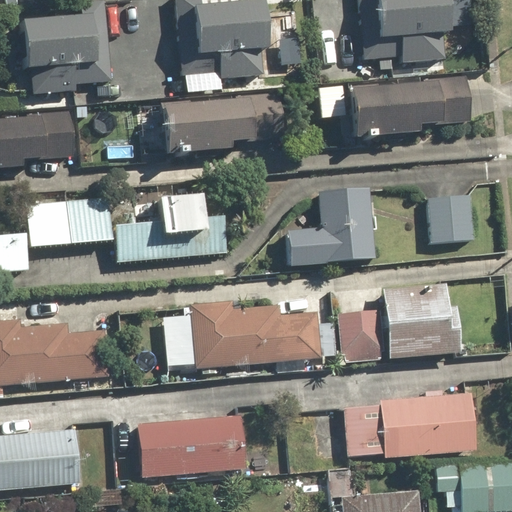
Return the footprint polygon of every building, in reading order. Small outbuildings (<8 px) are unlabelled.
[(197,0),(170,0),(174,38),(188,37),(190,61),(213,59),(215,81),(258,77),(256,55),(259,55),(255,5),(198,10),(197,0)] [(354,0),(356,20),(371,19),(373,44),(396,42),(398,63),(440,59),(438,38),(442,37),(438,0),(354,0)] [(77,18),(18,23),(22,73),(72,69),(73,87),(109,84),(102,2),(76,4),(77,18)] [(418,85),(345,92),(350,143),(412,137),(412,128),(465,123),(461,76),(418,80),(418,85)] [(232,102),(158,109),(163,160),(226,154),(225,145),(279,140),(274,93),(232,97),(232,102)] [(24,119),(0,121),(0,173),(18,171),(17,162),(71,157),(66,111),(24,115),(24,119)] [(365,189),(314,193),(317,228),(282,231),(285,267),(371,261),(365,189)] [(465,194),(422,198),(426,244),(469,241),(465,194)] [(221,253),(218,218),(198,219),(196,198),(153,201),(155,224),(110,227),(113,262),(221,253)] [(64,202),(67,245),(108,242),(105,199),(64,202)] [(64,202),(23,205),(27,248),(67,245),(64,202)] [(0,271),(25,270),(21,235),(0,236),(0,271)] [(440,285),(378,290),(384,361),(454,355),(450,309),(442,309),(440,285)] [(228,303),(187,306),(192,370),(318,359),(314,312),(277,316),(276,307),(228,311),(228,303)] [(378,312),(334,315),(337,357),(341,357),(341,364),(381,361),(378,312)] [(13,321),(0,322),(0,387),(104,378),(100,331),(63,334),(62,325),(14,330),(13,321)] [(470,448),(466,398),(338,409),(342,458),(470,448)] [(241,468),(236,416),(131,426),(136,478),(241,468)] [(0,491),(77,484),(72,433),(0,439),(0,491)] [(511,466),(437,470),(438,494),(448,494),(448,511),(490,511),(511,511),(511,466)] [(417,511),(415,491),(350,496),(348,471),(325,472),(327,499),(337,498),(338,511),(417,511)] [(72,511),(72,501),(45,502),(45,511),(72,511)]
